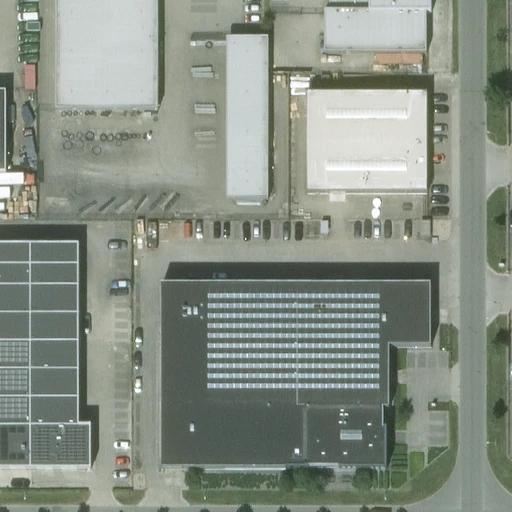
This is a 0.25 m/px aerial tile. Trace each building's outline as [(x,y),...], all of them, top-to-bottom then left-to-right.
[(56,0),(57,111),(158,112),(158,0),(56,0)] [(431,14),(431,0),(329,0),(329,12),(324,12),(325,54),(426,55),(426,14),(431,14)] [(229,198),(270,197),(268,36),(227,37),(229,198)] [(307,195),(426,195),(427,96),(307,95),(307,195)] [(79,247),(31,247),(0,246),(0,470),(91,471),(91,428),(79,428),(79,289),(79,247)] [(383,429),(383,409),(389,409),(389,349),(430,349),(430,286),(162,286),(162,471),(386,470),(386,429),(383,429)]
